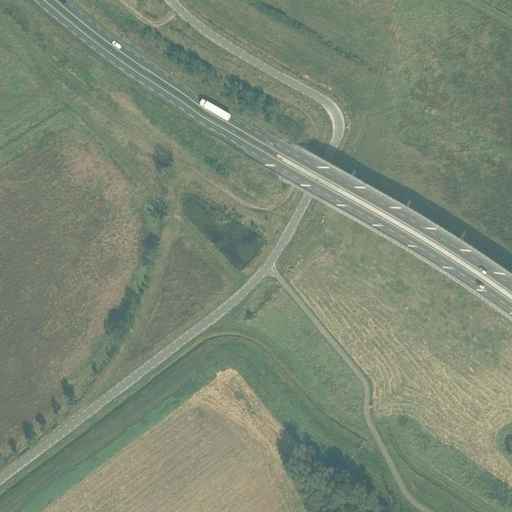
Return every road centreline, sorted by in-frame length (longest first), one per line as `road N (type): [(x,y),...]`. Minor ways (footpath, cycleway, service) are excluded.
road 1 (residential): [(0,481),(258,277),(336,137),(336,115),(326,103),(198,26),(170,0)]
road 2 (primary): [(40,0),(184,109),(511,305)]
road 3 (primary): [(511,283),(414,219),(201,103),(59,0)]
road 4 (track): [(116,0),(313,123),(315,142),(279,205),(263,211),(180,164)]
road 5 (track): [(180,164),(160,272),(99,405)]
road 6 (track): [(180,164),(45,64),(0,17)]
